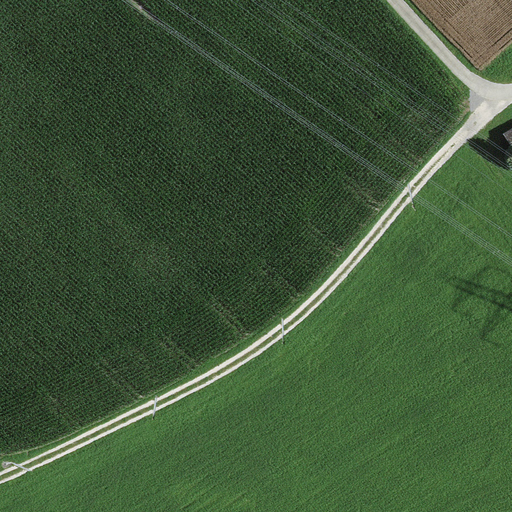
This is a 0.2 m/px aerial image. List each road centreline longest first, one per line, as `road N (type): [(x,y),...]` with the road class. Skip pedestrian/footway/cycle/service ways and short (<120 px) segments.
road 1 (track): [(0,478),(200,385),(269,343),(501,97)]
road 2 (track): [(393,0),(478,89),(511,94)]
